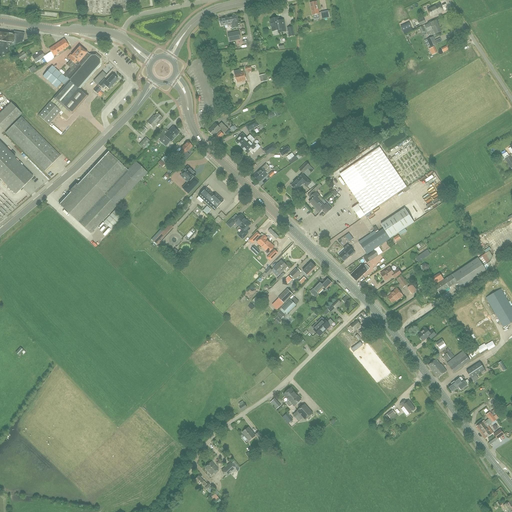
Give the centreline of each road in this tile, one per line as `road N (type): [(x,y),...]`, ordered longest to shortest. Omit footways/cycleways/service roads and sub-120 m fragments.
road 1 (secondary): [(511,486),(380,316),(200,139),(186,97)]
road 2 (track): [(366,301),(274,392),(214,435),(194,464)]
road 3 (primary): [(143,96),(0,232)]
road 4 (tertiary): [(120,37),(0,20)]
